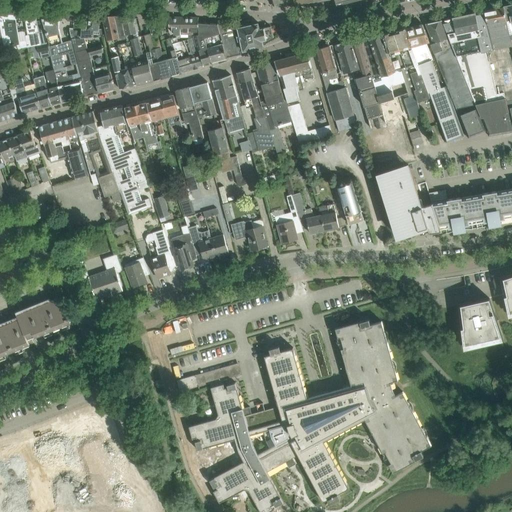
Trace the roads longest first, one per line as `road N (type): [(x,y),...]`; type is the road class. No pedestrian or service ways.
road 1 (unclassified): [(511,237),(254,270),(131,313),(0,388)]
road 2 (unclassified): [(0,132),(201,75),(291,41),(300,29)]
road 3 (unclassified): [(300,29),(286,18),(85,0)]
road 4 (unclassified): [(457,0),(300,29)]
